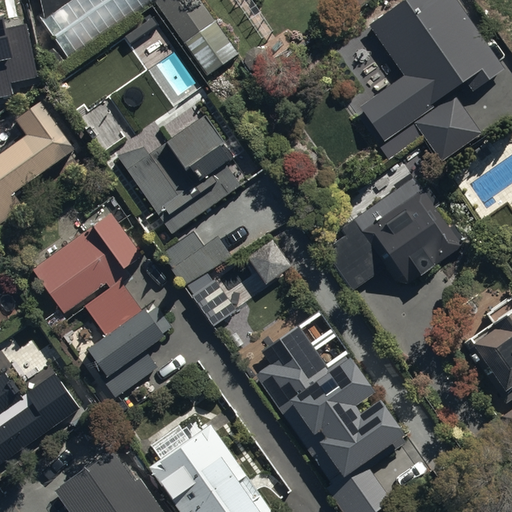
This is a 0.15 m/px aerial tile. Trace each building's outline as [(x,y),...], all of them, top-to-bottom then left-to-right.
[(74,0),(40,0),(46,27),(46,28),(76,4),(74,0)] [(46,28),(44,30),(70,67),(152,10),(145,0),(80,0),(76,4),(46,28)] [(238,54),(200,0),(159,0),(156,3),(207,76),(238,54)] [(359,100),(382,136),(466,80),(473,90),(504,70),(456,0),(396,0),(367,20),(402,72),(359,100)] [(0,96),(13,94),(11,83),(38,76),(26,25),(5,30),(2,17),(0,17),(0,96)] [(457,95),(417,123),(443,161),(483,134),(457,95)] [(13,120),(24,134),(0,150),(0,226),(24,209),(11,191),(72,148),(39,102),(13,120)] [(120,156),(170,227),(248,173),(201,107),(163,133),(166,137),(146,151),(140,142),(120,156)] [(464,246),(417,180),(346,231),(351,239),(329,255),(356,293),(397,263),(412,284),(464,246)] [(110,285),(121,278),(129,273),(123,264),(140,251),(111,210),(32,268),(63,311),(106,279),(110,285)] [(230,256),(218,238),(171,269),(183,287),(230,256)] [(121,278),(110,285),(84,302),(104,330),(87,343),(105,368),(169,321),(155,302),(148,308),(142,300),(139,303),(121,278)] [(491,325),(469,344),(504,391),(511,384),(511,299),(511,298),(485,318),(491,325)] [(269,361),(255,371),(330,479),(324,484),(343,511),(367,511),(389,497),(366,464),(404,438),(397,428),(399,426),(374,391),(356,404),(350,395),(369,382),(346,349),(326,363),(296,320),(259,346),(269,361)] [(116,398),(157,368),(147,354),(106,384),(116,398)] [(0,466),(82,410),(55,371),(22,395),(3,367),(0,369),(0,466)] [(156,452),(147,459),(184,511),(274,511),(208,418),(186,433),(176,419),(147,439),(156,452)] [(74,511),(170,511),(138,466),(131,471),(109,440),(52,480),(74,511)]
